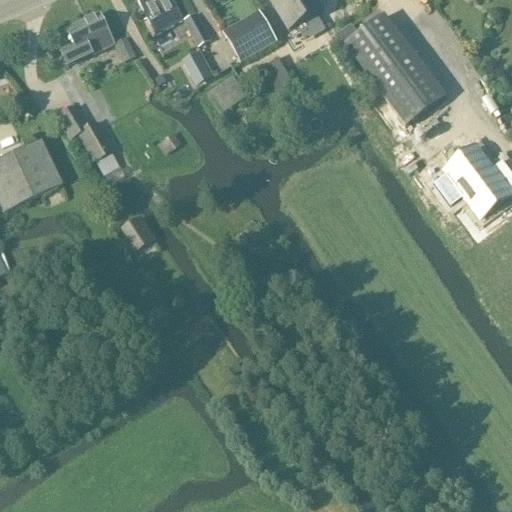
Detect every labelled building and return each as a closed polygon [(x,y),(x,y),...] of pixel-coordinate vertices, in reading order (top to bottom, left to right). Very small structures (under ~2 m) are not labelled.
[(137,0),(157,35),(183,21),(171,0),(137,0)] [(268,0),(289,34),(323,13),(314,0),(268,0)] [(259,14),(223,35),(241,66),(277,45),(259,14)] [(66,31),(74,48),(61,54),(67,68),(92,56),(91,55),(113,45),(99,15),(66,31)] [(196,17),(183,23),(199,52),(211,45),(196,17)] [(385,18),(344,47),(381,97),(371,105),(394,136),(395,137),(402,132),(447,99),(385,18)] [(341,48),(358,36),(351,26),(334,38),(341,48)] [(262,71),(278,96),(293,87),(278,61),(262,71)] [(206,69),(190,78),(196,89),(212,81),(206,69)] [(247,99),(232,78),(206,97),(220,118),(247,99)] [(87,131),(74,110),(54,121),(67,143),(75,138),(93,169),(112,157),(95,127),(87,131)] [(155,149),(164,160),(181,147),(173,136),(155,149)] [(449,137),(419,161),(458,210),(488,187),(449,137)] [(0,213),(2,217),(59,190),(39,147),(0,165),(0,213)] [(134,256),(155,243),(140,220),(119,233),(134,256)]
